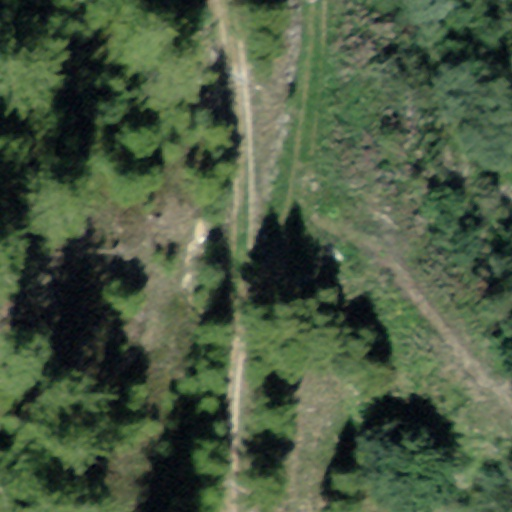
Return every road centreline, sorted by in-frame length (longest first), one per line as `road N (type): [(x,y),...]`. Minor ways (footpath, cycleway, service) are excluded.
road 1 (track): [(150,511),(192,86),(169,0)]
road 2 (track): [(165,361),(358,121),(352,0)]
